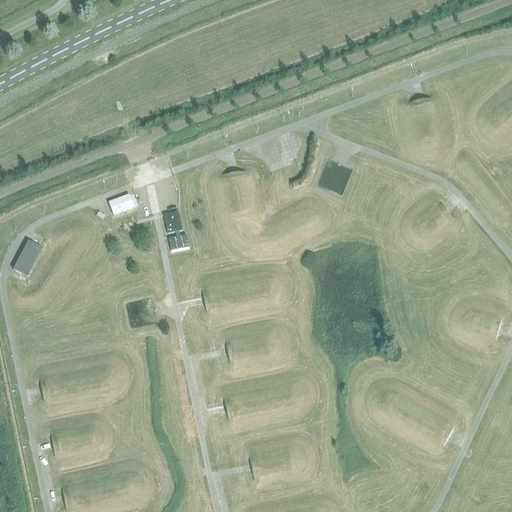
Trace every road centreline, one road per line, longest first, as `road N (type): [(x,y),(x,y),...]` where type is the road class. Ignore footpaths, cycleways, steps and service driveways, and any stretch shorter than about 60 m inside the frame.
road 1 (unclassified): [(0,197),(505,0)]
road 2 (secondary): [(0,85),(168,0)]
